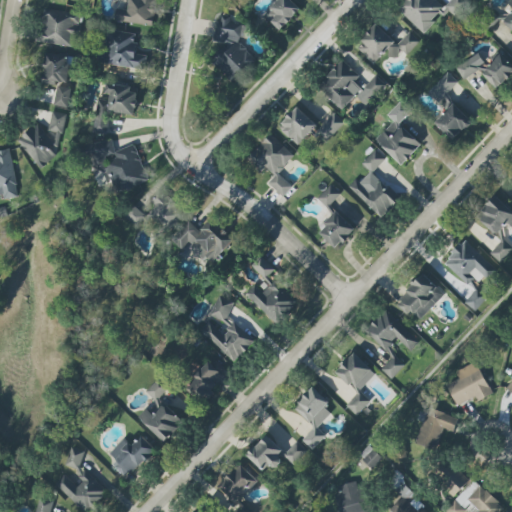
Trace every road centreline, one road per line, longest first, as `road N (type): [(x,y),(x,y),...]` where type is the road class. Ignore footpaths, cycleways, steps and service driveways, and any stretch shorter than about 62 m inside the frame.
road 1 (residential): [(511,127),(147,511)]
road 2 (residential): [(184,0),(169,131),(181,159),(256,210),(345,304)]
road 3 (residential): [(196,171),(356,0)]
